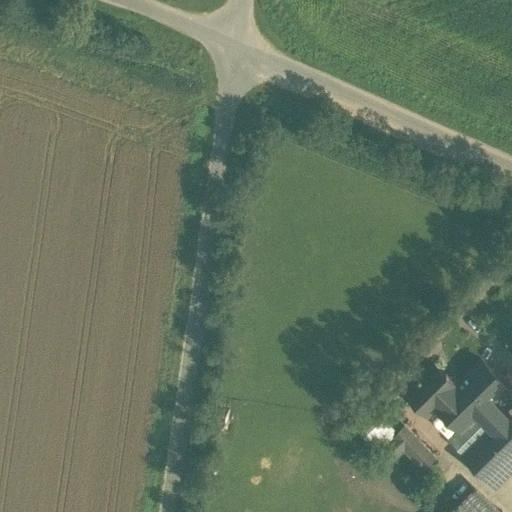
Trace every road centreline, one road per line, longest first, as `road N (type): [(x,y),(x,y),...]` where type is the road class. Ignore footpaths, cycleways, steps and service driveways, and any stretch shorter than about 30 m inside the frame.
road 1 (unclassified): [(166,511),(234,46)]
road 2 (unclassified): [(511,170),(234,46)]
